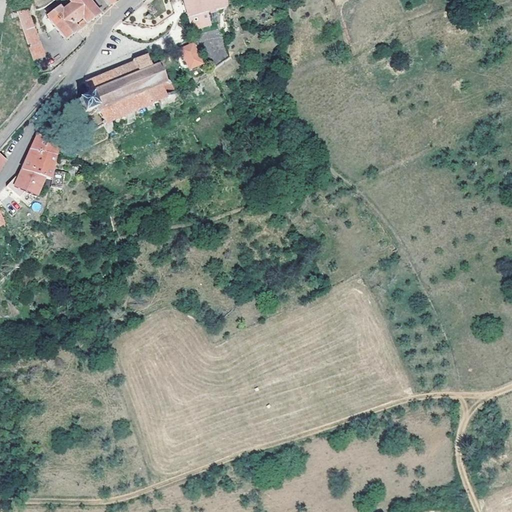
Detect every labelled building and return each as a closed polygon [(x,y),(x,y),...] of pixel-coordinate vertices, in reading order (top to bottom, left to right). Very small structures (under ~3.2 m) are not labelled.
[(102,11),(92,0),(68,0),(71,3),(63,9),(60,5),(47,15),(50,19),(66,39),(79,29),(77,26),(76,25),(80,22),(83,19),(87,23),(94,17),(102,11)] [(104,0),(110,9),(119,0),(104,0)] [(227,14),(227,0),(190,0),(183,1),(186,14),(189,24),(215,17),(227,14)] [(29,8),(17,12),(34,62),(46,58),(29,8)] [(215,17),(189,24),(192,34),(192,37),(204,33),(212,31),(209,21),(211,20),(213,27),(218,26),(215,17)] [(77,26),(79,29),(87,23),(83,19),(80,22),(76,25),(77,26)] [(203,70),(194,49),(181,55),(190,75),(203,70)] [(171,90),(167,80),(163,82),(157,66),(150,69),(146,58),(85,82),(90,93),(77,99),(83,113),(97,108),(103,125),(171,90)] [(57,156),(60,144),(38,135),(34,143),(30,150),(57,156)] [(52,171),(57,156),(30,150),(21,171),(22,172),(43,179),(52,182),(55,172),(52,171)] [(76,176),(82,172),(76,164),(71,169),(76,176)] [(43,179),(22,172),(7,188),(28,208),(36,199),(43,179)] [(62,190),(66,174),(55,172),(52,182),(50,188),(62,190)]
